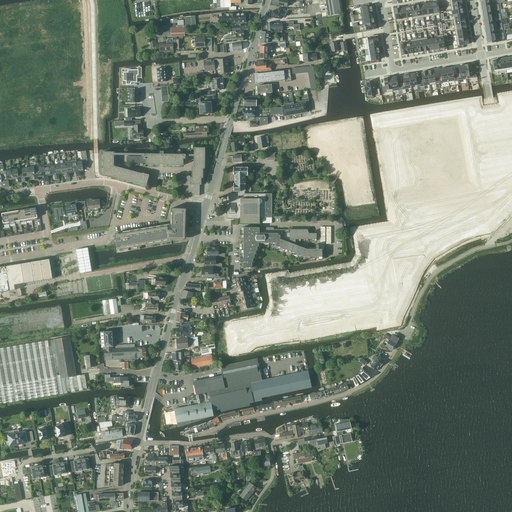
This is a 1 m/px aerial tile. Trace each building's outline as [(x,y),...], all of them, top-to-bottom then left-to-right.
[(339,0),(325,0),(326,2),(328,16),(341,14),(339,0)] [(361,5),(352,6),(353,10),(360,8),(361,14),(364,13),(373,12),(372,6),(369,7),(367,7),(365,7),(363,8),(361,8),(361,5)] [(278,12),(273,11),(272,18),(281,19),(281,16),(284,17),(285,13),(282,12),(282,10),(278,9),(278,12)] [(231,15),(219,16),(219,24),(246,23),(245,14),(231,14),(231,15)] [(283,23),(266,24),(267,32),(283,31),(283,26),(287,26),(287,27),(294,27),(294,31),(300,30),(300,24),(294,25),(294,22),(286,22),(286,23),(283,23)] [(170,24),(171,27),(171,36),(184,36),(183,26),(183,25),(176,25),(176,23),(170,24)] [(158,37),(171,36),(171,27),(157,27),(158,37)] [(225,37),(224,37),(225,41),(226,41),(226,43),(236,41),(236,33),(235,31),(231,32),(231,33),(232,35),(230,36),(225,36),(225,37)] [(237,33),(236,33),(236,41),(244,40),(243,36),(244,35),(244,31),(237,32),(237,33)] [(260,44),(270,43),(270,42),(279,42),(279,37),(274,36),(274,35),(270,35),(270,33),(261,32),(260,38),(259,38),(259,43),(260,43),(260,44)] [(212,38),(195,38),(195,47),(205,47),(205,45),(212,45),(212,38)] [(168,39),(166,42),(166,43),(159,43),(160,51),(160,52),(173,51),(173,49),(173,43),(177,43),(177,49),(181,49),(181,48),(181,40),(176,40),(174,40),(173,40),(173,39),(168,39)] [(468,39),(457,41),(458,48),(464,47),(463,45),(469,44),(468,39)] [(337,42),(330,43),(332,51),(330,52),(331,54),(338,53),(338,51),(342,50),(342,52),(347,51),(346,42),(340,43),(339,41),(337,41),(337,42)] [(230,51),(242,49),(241,43),(230,44),(230,51)] [(312,53),(303,54),(304,62),(313,61),(313,60),(317,60),(316,54),(312,54),(312,53)] [(228,58),(205,61),(203,61),(204,71),(219,70),(219,74),(229,73),(228,58)] [(255,68),(256,73),(272,71),(271,64),(266,64),(266,61),(255,62),(255,64),(255,68)] [(471,64),(465,65),(467,79),(476,77),(475,71),(472,72),(471,64)] [(460,74),(457,74),(458,80),(467,79),(465,65),(459,66),(460,74)] [(452,67),(446,68),(448,82),(458,80),(457,74),(454,75),(452,67)] [(128,72),(123,72),(124,81),(126,81),(126,84),(131,84),(131,82),(137,82),(137,78),(137,75),(139,75),(139,70),(141,70),(141,68),(138,68),(138,70),(128,70),(128,72)] [(165,68),(157,68),(158,82),(166,81),(165,68)] [(441,77),(438,77),(439,84),(448,82),(446,68),(440,69),(441,77)] [(253,74),(253,84),(285,80),(288,80),(288,82),(292,81),(291,69),(288,70),(284,70),(253,74)] [(434,70),(428,71),(430,85),(439,84),(438,77),(435,78),(434,70)] [(423,80),(420,80),(421,87),(430,85),(428,71),(421,72),(423,80)] [(415,73),(409,74),(411,86),(417,85),(417,87),(421,87),(420,80),(416,81),(415,73)] [(404,83),(401,84),(402,90),(411,88),(411,86),(409,74),(403,75),(404,83)] [(212,90),(204,91),(204,96),(216,95),(215,90),(224,89),(223,77),(211,78),(212,90)] [(385,86),(382,87),(383,93),(393,91),(390,77),(384,78),(385,86)] [(390,77),(393,91),(402,90),(401,84),(398,84),(396,77),(390,78),(390,77)] [(374,81),(366,83),(367,87),(366,87),(367,92),(368,92),(368,96),(376,95),(376,96),(381,95),(379,88),(375,89),(374,81)] [(271,93),(271,85),(263,86),(256,86),(257,94),(264,93),(271,93)] [(135,88),(128,88),(128,91),(131,91),(131,102),(139,102),(139,91),(135,91),(135,88)] [(211,102),(200,102),(200,99),(190,100),(184,100),(185,106),(189,105),(191,105),(191,106),(197,105),(197,107),(197,110),(200,109),(200,114),(212,114),(211,102)] [(309,100),(299,101),(300,104),(301,113),(301,114),(306,113),(306,112),(308,112),(307,109),(310,109),(309,100)] [(282,107),(279,108),(280,114),(283,114),(284,116),(285,116),(286,116),(290,116),(290,115),(288,106),(288,103),(282,104),(282,107)] [(128,109),(125,109),(126,120),(132,120),(132,117),(140,117),(140,108),(128,109)] [(253,120),(250,120),(250,127),(260,127),(268,125),(267,117),(253,118),(253,109),(242,109),(243,118),(253,118),(253,120)] [(135,130),(130,131),(130,140),(140,139),(140,137),(144,137),(143,130),(141,130),(141,125),(135,126),(135,130)] [(207,133),(208,132),(208,126),(195,127),(195,133),(185,133),(185,137),(196,137),(196,136),(207,136),(207,133)] [(269,143),(268,137),(268,136),(257,138),(259,148),(266,147),(266,143),(269,143)] [(233,142),(231,143),(232,151),(241,151),(241,146),(246,145),(245,138),(232,140),(233,142)] [(206,148),(195,147),(194,154),(186,154),(164,154),(164,151),(160,151),(160,154),(142,153),(142,154),(115,153),(115,152),(104,152),(103,174),(146,186),(150,175),(147,174),(115,166),(115,155),(142,155),(142,156),(127,156),(127,163),(146,163),(146,164),(183,165),(183,158),(186,158),(186,156),(194,157),(194,168),(192,168),(192,177),(190,177),(190,176),(180,176),(180,194),(190,195),(200,196),(200,185),(202,185),(202,178),(204,178),(204,169),(206,169),(206,148)] [(52,162),(49,162),(50,164),(51,176),(55,175),(55,181),(58,180),(55,165),(53,166),(52,162)] [(34,167),(28,167),(29,177),(34,176),(35,181),(39,180),(38,178),(36,164),(35,164),(35,167),(34,168),(34,167)] [(38,164),(36,164),(38,178),(44,177),(45,182),(47,182),(44,167),(39,168),(39,167),(38,167),(38,164)] [(22,169),(20,170),(22,188),(23,188),(22,182),(25,182),(24,178),(29,177),(28,167),(22,168),(22,169)] [(233,193),(228,193),(228,197),(227,215),(227,217),(227,218),(227,219),(239,219),(240,219),(241,219),(240,223),(260,223),(260,218),(263,218),(263,223),(267,223),(272,223),(272,217),(272,216),(272,212),(272,210),(272,194),(267,194),(266,194),(265,194),(245,194),(245,191),(245,186),(245,176),(246,176),(248,176),(249,173),(251,173),(251,168),(248,168),(248,167),(234,167),(234,175),(235,175),(235,184),(234,184),(234,186),(234,191),(236,191),(236,193),(233,193)] [(19,188),(22,188),(20,170),(18,170),(17,169),(12,170),(13,180),(17,179),(18,183),(19,188)] [(8,180),(13,180),(12,170),(6,171),(3,172),(5,187),(9,187),(8,180)] [(84,201),(81,201),(81,202),(81,207),(81,208),(85,208),(86,208),(87,211),(88,211),(98,211),(98,206),(100,206),(100,205),(99,200),(99,199),(88,200),(87,200),(87,201),(85,201),(84,201)] [(66,207),(63,208),(64,213),(66,213),(72,212),(72,215),(75,214),(74,212),(77,211),(77,209),(81,208),(81,207),(81,202),(81,201),(76,201),(75,201),(76,204),(66,205),(66,207)] [(62,207),(54,209),(56,222),(60,221),(59,216),(63,215),(62,207)] [(185,240),(186,233),(186,209),(171,208),(171,228),(168,229),(168,226),(160,227),(142,230),(122,233),(121,232),(115,233),(117,248),(169,239),(185,240)] [(303,255),(303,256),(314,256),(314,258),(318,258),(319,257),(322,257),(322,249),(319,249),(319,244),(316,244),(316,249),(307,249),(296,244),(296,239),(317,239),(317,233),(310,233),(308,229),(275,229),(275,227),(256,227),(252,227),(244,227),(244,258),(240,257),(240,262),(243,262),(243,267),(252,267),(252,262),(253,262),(253,258),(254,258),(254,255),(255,255),(256,251),(257,251),(257,247),(259,247),(259,243),(276,243),(276,247),(280,247),(280,248),(284,248),(284,250),(288,250),(288,251),(292,251),(292,252),(295,252),(295,254),(299,254),(299,255),(303,255)] [(210,255),(210,257),(216,257),(225,257),(225,254),(219,252),(219,247),(208,247),(208,255),(210,254),(210,255)] [(88,248),(77,250),(80,273),(92,271),(88,248)] [(216,262),(216,257),(210,257),(205,257),(205,264),(207,264),(207,267),(213,267),(222,267),(222,263),(216,262)] [(50,258),(0,266),(0,292),(16,290),(15,285),(53,278),(50,258)] [(418,271),(425,276),(429,271),(423,265),(418,271)] [(219,274),(213,273),(213,267),(207,267),(203,267),(202,267),(202,271),(202,275),(204,275),(204,278),(219,277),(219,274)] [(403,270),(404,278),(417,276),(416,268),(403,270)] [(245,281),(244,277),(247,276),(248,276),(248,273),(236,275),(237,279),(232,280),(233,282),(236,281),(236,283),(236,284),(245,282),(245,281)] [(152,284),(166,285),(166,277),(157,276),(157,279),(152,278),(152,284)] [(225,280),(214,281),(214,288),(223,288),(223,291),(227,291),(226,286),(225,280)] [(250,294),(249,289),(247,290),(239,292),(240,294),(234,296),(234,297),(234,298),(250,294)] [(181,298),(182,298),(190,300),(192,301),(194,292),(192,292),(185,290),(183,290),(181,298)] [(145,303),(146,303),(154,303),(154,302),(154,300),(159,300),(160,293),(148,293),(148,294),(148,299),(145,299),(145,301),(145,303)] [(252,302),(251,298),(241,301),(242,303),(236,304),(236,306),(236,307),(240,306),(252,303),(252,302)] [(109,300),(102,301),(104,314),(111,313),(111,314),(115,314),(118,313),(116,299),(112,299),(109,300)] [(158,311),(159,303),(154,303),(146,303),(146,311),(158,311)] [(177,321),(176,324),(181,325),(181,324),(181,322),(183,322),(187,323),(188,316),(185,315),(185,313),(178,312),(176,321),(177,321)] [(176,336),(180,336),(180,339),(192,338),(192,334),(192,331),(191,327),(190,327),(190,323),(181,324),(181,325),(181,328),(176,328),(176,332),(175,333),(176,335),(176,336)] [(101,337),(100,337),(101,344),(103,343),(103,350),(104,350),(105,360),(105,361),(106,366),(122,365),(121,360),(128,360),(136,359),(135,355),(135,347),(134,343),(117,345),(113,346),(112,331),(101,332),(101,337)] [(393,349),(399,338),(393,334),(386,345),(393,349)] [(0,403),(87,389),(86,383),(84,374),(77,375),(70,337),(52,340),(44,341),(0,348),(0,403)] [(194,346),(193,337),(192,338),(180,339),(177,339),(177,348),(188,347),(188,346),(194,346)] [(146,347),(135,347),(135,355),(138,355),(139,357),(146,357),(146,350),(146,349),(146,347)] [(211,347),(201,349),(202,355),(212,354),(211,347)] [(189,351),(180,352),(171,353),(172,361),(181,360),(181,358),(181,357),(190,356),(189,351)] [(191,358),(192,364),(193,367),(214,363),(213,359),(212,356),(211,356),(211,354),(191,358)] [(380,354),(374,363),(372,363),(371,365),(371,366),(371,367),(376,371),(380,366),(380,367),(385,361),(383,360),(385,358),(380,354)] [(95,366),(94,355),(86,356),(87,367),(95,366)] [(312,387),(308,370),(262,380),(259,362),(221,370),(222,375),(193,381),(197,400),(198,404),(175,409),(176,416),(178,425),(178,427),(207,417),(214,416),(213,410),(220,409),(250,402),(261,400),(262,399),(262,397),(312,387)] [(362,372),(353,378),(354,383),(354,385),(355,385),(358,384),(358,385),(366,380),(365,380),(364,379),(368,377),(362,372)] [(105,375),(105,382),(113,381),(113,383),(121,383),(121,387),(129,386),(129,381),(128,381),(128,377),(112,377),(110,377),(110,374),(105,375)] [(338,386),(337,386),(339,393),(340,393),(346,391),(345,391),(349,390),(349,389),(352,388),(350,382),(347,383),(346,383),(342,385),(341,384),(338,385),(338,386)] [(327,390),(324,391),(326,396),(329,395),(329,396),(333,395),(338,394),(338,393),(339,393),(337,386),(336,387),(335,386),(332,387),(332,388),(327,389),(327,390)] [(310,394),(306,395),(307,401),(311,400),(311,401),(326,396),(326,397),(326,396),(324,391),(324,390),(322,390),(315,392),(309,394),(310,394)] [(306,395),(284,400),(285,406),(288,405),(292,405),(292,404),(302,402),(307,401),(306,395)] [(115,401),(111,401),(111,406),(115,405),(115,406),(116,407),(129,407),(130,397),(117,397),(114,396),(115,401)] [(284,400),(272,403),(273,409),(285,406),(284,400)] [(272,403),(253,407),(254,412),(273,409),(272,403)] [(253,407),(238,410),(240,415),(254,412),(253,407)] [(85,409),(77,411),(78,419),(86,417),(85,413),(85,409)] [(221,415),(218,417),(220,421),(222,420),(222,419),(240,415),(238,410),(221,414),(221,415)] [(169,423),(176,421),(174,411),(167,413),(169,423)] [(125,418),(119,418),(119,421),(126,421),(128,421),(129,421),(132,421),(137,421),(137,418),(138,418),(138,414),(129,413),(129,417),(125,417),(125,418)] [(308,425),(307,423),(304,423),(304,419),(301,420),(302,424),(302,423),(303,430),(308,429),(309,434),(322,431),(320,423),(308,425)] [(206,423),(196,427),(198,433),(208,429),(214,425),(212,420),(207,423),(206,423)] [(338,435),(334,435),(336,444),(340,443),(340,441),(350,439),(348,432),(343,433),(342,430),(350,428),(349,427),(348,422),(347,420),(340,420),(340,423),(337,423),(338,424),(336,425),(337,429),(336,429),(338,435)] [(126,421),(125,427),(126,427),(126,430),(127,431),(126,434),(134,435),(136,425),(131,424),(132,421),(129,421),(128,421),(126,421)] [(58,437),(60,437),(61,437),(62,437),(63,437),(64,436),(65,436),(65,435),(67,435),(67,436),(67,435),(70,435),(68,422),(65,423),(65,425),(63,425),(56,426),(58,437)] [(41,440),(42,440),(43,440),(44,440),(46,440),(46,439),(48,439),(48,438),(49,438),(49,439),(50,439),(49,433),(52,432),(51,426),(50,424),(47,424),(47,426),(47,428),(46,428),(39,429),(41,440)] [(295,437),(301,436),(303,436),(301,424),(293,425),(295,437)] [(118,429),(112,430),(114,438),(123,436),(122,429),(121,429),(118,429)] [(33,441),(33,436),(32,431),(25,432),(19,433),(18,430),(13,431),(14,434),(8,435),(9,441),(10,446),(16,444),(16,443),(20,442),(21,444),(27,442),(33,441)] [(103,440),(114,438),(112,430),(102,432),(103,440)] [(293,437),(293,436),(292,431),(280,434),(281,440),(293,437)] [(304,438),(297,439),(299,445),(310,443),(311,447),(316,446),(318,450),(325,447),(325,443),(328,443),(327,437),(304,441),(304,438)] [(122,449),(122,447),(131,449),(132,440),(124,438),(123,442),(120,441),(119,448),(122,449)] [(264,439),(255,440),(256,447),(265,446),(264,439)] [(239,449),(239,450),(240,456),(243,456),(243,452),(251,451),(250,446),(250,441),(241,442),(242,448),(239,449)] [(223,450),(225,450),(224,443),(216,444),(217,452),(224,451),(223,450)] [(237,443),(231,443),(232,451),(231,451),(232,457),(240,456),(239,450),(238,450),(237,443)] [(211,452),(214,452),(214,445),(205,446),(205,453),(209,453),(209,454),(211,453),(211,452)] [(173,455),(173,457),(179,457),(179,446),(169,446),(169,455),(173,455)] [(199,447),(195,448),(196,458),(197,461),(204,460),(202,447),(201,446),(199,446),(199,447)] [(187,449),(188,461),(189,462),(197,461),(196,458),(195,448),(190,448),(189,448),(188,448),(187,449)] [(110,450),(106,450),(107,455),(110,455),(111,459),(125,458),(124,456),(125,456),(125,455),(124,455),(124,453),(113,454),(113,451),(110,451),(110,450)] [(309,456),(314,455),(313,450),(304,451),(304,452),(299,453),(293,454),(294,459),(298,458),(299,462),(310,460),(309,456)] [(146,460),(145,461),(145,463),(146,464),(152,464),(152,467),(157,467),(157,464),(157,457),(154,457),(154,454),(147,454),(147,457),(146,457),(146,460)] [(263,460),(264,466),(270,466),(269,457),(260,458),(260,460),(263,460)] [(72,471),(82,470),(80,458),(76,459),(76,461),(70,462),(72,471)] [(84,459),(84,458),(80,458),(82,470),(92,468),(90,458),(84,459)] [(16,459),(2,461),(4,474),(17,472),(16,465),(17,465),(16,459)] [(51,475),(61,474),(59,462),(55,463),(55,465),(49,466),(51,475)] [(63,463),(63,462),(59,462),(61,474),(71,472),(69,462),(63,463)] [(109,483),(109,486),(109,487),(113,487),(113,484),(122,485),(123,463),(113,463),(113,464),(110,464),(109,483)] [(42,467),(41,465),(38,466),(40,477),(49,476),(48,466),(42,467)] [(30,479),(40,477),(38,466),(34,467),(34,468),(28,469),(30,479)] [(170,472),(175,472),(175,475),(179,475),(179,472),(180,472),(180,471),(180,469),(179,467),(179,466),(170,466),(170,469),(170,472)] [(195,469),(191,470),(192,474),(196,474),(211,472),(210,466),(195,468),(195,469)] [(300,481),(306,479),(303,470),(297,473),(296,472),(287,475),(291,485),(300,482),(300,481)] [(176,481),(176,484),(180,484),(180,481),(181,481),(181,480),(181,478),(180,476),(180,475),(179,475),(175,475),(171,475),(171,478),(171,481),(176,481)] [(256,487),(250,482),(240,495),(246,500),(256,487)] [(13,484),(16,501),(22,500),(19,483),(13,484)] [(172,490),(177,490),(177,493),(181,493),(181,490),(182,490),(182,489),(182,487),(181,485),(181,484),(180,484),(176,484),(172,484),(172,487),(172,490)] [(95,494),(95,501),(123,499),(123,492),(95,494)] [(139,500),(158,500),(158,492),(139,492),(139,500)] [(88,511),(96,511),(95,505),(94,501),(87,502),(85,493),(75,495),(78,511),(88,511)] [(173,493),(172,496),(172,499),(173,499),(173,502),(182,502),(182,499),(183,499),(182,498),(183,496),(182,494),(182,493),(181,493),(177,493),(173,493)] [(173,507),(172,507),(172,511),(176,511),(176,508),(178,508),(179,508),(181,508),(183,508),(183,507),(184,505),(183,503),(183,502),(182,502),(173,502),(173,505),(173,507)]
